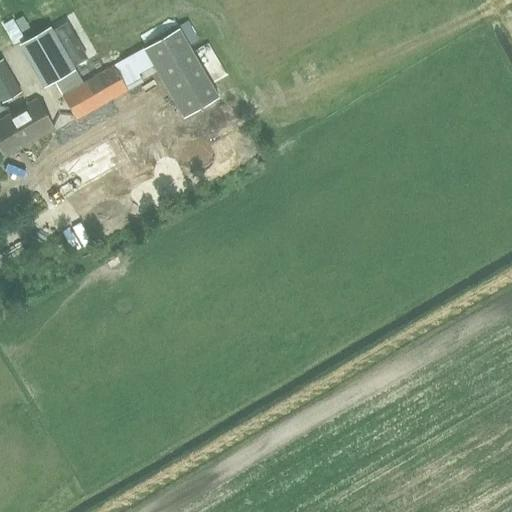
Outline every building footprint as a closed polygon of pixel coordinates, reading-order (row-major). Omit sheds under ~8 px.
[(65,22),(52,30),(71,64),(73,67),(87,59),(65,22)] [(29,38),(18,45),(43,88),(53,82),(53,84),(60,97),(74,121),(107,102),(92,78),(82,84),(75,70),(73,67),(71,64),(52,30),(49,26),(29,38)] [(0,99),(2,103),(21,92),(2,60),(0,60),(0,99)] [(0,134),(10,156),(64,130),(54,108),(0,133),(0,134)] [(229,137),(203,150),(218,181),(244,169),(229,137)] [(78,191),(140,164),(130,143),(69,170),(78,191)]
